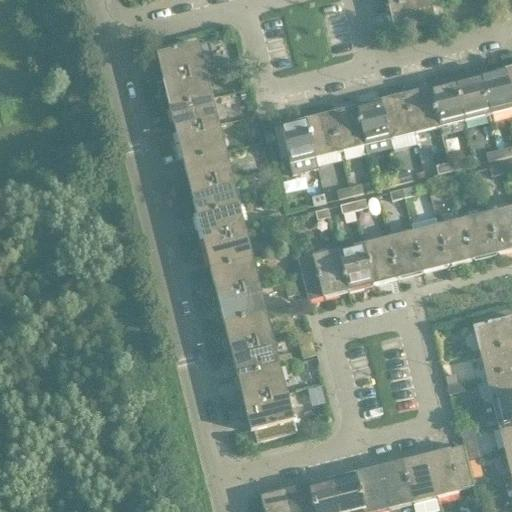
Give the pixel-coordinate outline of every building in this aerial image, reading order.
[(385,0),(387,9),(422,0),(385,0)] [(428,0),(422,0),(387,9),(394,35),(434,25),(428,0)] [(153,73),(157,86),(204,74),(197,46),(155,57),(158,68),(153,73)] [(511,104),(504,71),(479,78),(489,118),(511,111),(511,104)] [(204,74),(157,86),(159,97),(165,99),(168,111),(211,101),(204,74)] [(479,78),(454,84),(464,124),(489,118),(479,78)] [(454,84),(429,90),(439,130),(464,124),(454,84)] [(429,90),(404,96),(414,136),(439,130),(429,90)] [(404,96),(379,103),(389,143),(414,136),(404,96)] [(211,101),(168,111),(171,123),(166,126),(170,139),(218,127),(211,101)] [(379,103),(354,109),(364,149),(389,143),(379,103)] [(354,109),(330,115),(340,155),(364,149),(354,109)] [(330,115),(305,121),(315,161),(340,155),(330,115)] [(289,168),(293,167),(315,161),(305,121),(279,128),(289,168)] [(218,127),(170,139),(172,151),(178,152),(182,165),(225,154),(218,127)] [(510,149),(497,153),(499,161),(511,158),(510,149)] [(485,156),(487,164),(499,161),(497,153),(485,156)] [(225,154),(182,165),(185,177),(179,180),(183,193),(231,181),(225,154)] [(460,162),(448,165),(450,174),(462,171),(460,162)] [(511,163),(501,167),(503,176),(511,173),(511,163)] [(436,168),(438,177),(450,174),(448,165),(436,168)] [(501,167),(489,170),(491,179),(503,176),(501,167)] [(410,175),(398,178),(400,186),(413,183),(410,175)] [(463,176),(451,179),(453,188),(466,185),(463,176)] [(400,186),(398,178),(386,181),(388,189),(400,186)] [(451,179),(439,182),(441,191),(453,188),(451,179)] [(231,181),(183,193),(185,204),(192,206),(195,219),(238,208),(231,181)] [(360,187),(348,190),(351,199),(363,196),(360,187)] [(413,189),(402,192),(404,201),(416,198),(413,189)] [(336,193),(338,202),(351,199),(348,190),(336,193)] [(402,192),(389,195),(391,204),(404,201),(402,192)] [(323,196),(311,200),(313,208),(326,205),(323,196)] [(364,201),(352,204),(354,213),(366,210),(364,201)] [(354,213),(352,204),(339,207),(341,216),(354,213)] [(238,208),(195,219),(198,230),(193,233),(197,246),(245,234),(238,208)] [(511,211),(511,209),(486,215),(497,256),(511,251),(511,211)] [(327,210),(314,214),(317,223),(329,219),(327,210)] [(486,215),(462,221),(472,262),(497,256),(486,215)] [(462,221),(437,228),(447,268),(472,262),(462,221)] [(437,228),(412,234),(422,275),(447,268),(437,228)] [(245,234),(197,246),(199,258),(206,261),(209,272),(251,262),(245,234)] [(412,234),(387,240),(397,281),(422,275),(412,234)] [(387,240),(362,246),(373,287),(397,281),(387,240)] [(348,294),(337,253),(336,245),(326,248),(327,255),(297,262),(307,304),(348,294)] [(373,287),(362,246),(337,253),(348,294),(373,287)] [(251,262),(209,272),(212,285),(206,288),(211,301),(258,289),(251,262)] [(258,289),(211,301),(212,312),(219,313),(222,325),(265,314),(258,289)] [(511,346),(511,317),(510,311),(470,321),(478,355),(511,346)] [(265,314),(222,325),(225,337),(220,340),(223,354),(272,342),(265,314)] [(272,342),(223,354),(225,365),(232,367),(235,379),(278,369),(272,342)] [(511,346),(478,355),(484,380),(511,372),(511,346)] [(278,369),(235,379),(238,391),(233,394),(237,407),(285,395),(278,369)] [(511,372),(484,380),(491,404),(511,398),(511,372)] [(465,393),(463,385),(446,389),(448,398),(465,393)] [(285,395),(237,407),(239,420),(246,421),(249,434),(292,423),(285,395)] [(511,398),(491,404),(497,429),(511,425),(511,398)] [(511,425),(497,429),(503,454),(511,451),(511,425)] [(449,452),(425,458),(435,500),(459,494),(459,493),(472,490),(462,450),(449,453),(449,452)] [(511,451),(503,454),(509,478),(511,477),(511,451)] [(425,458),(401,464),(412,506),(435,500),(425,458)] [(468,464),(472,481),(482,479),(477,462),(468,464)] [(401,464),(378,470),(389,511),(412,506),(401,464)] [(378,470),(354,476),(363,511),(387,511),(389,511),(378,470)] [(363,511),(354,476),(331,482),(338,511),(363,511)] [(338,511),(331,482),(306,488),(312,511),(338,511)] [(312,511),(306,488),(284,493),(288,511),(312,511)] [(288,511),(284,493),(260,499),(262,511),(288,511)]
